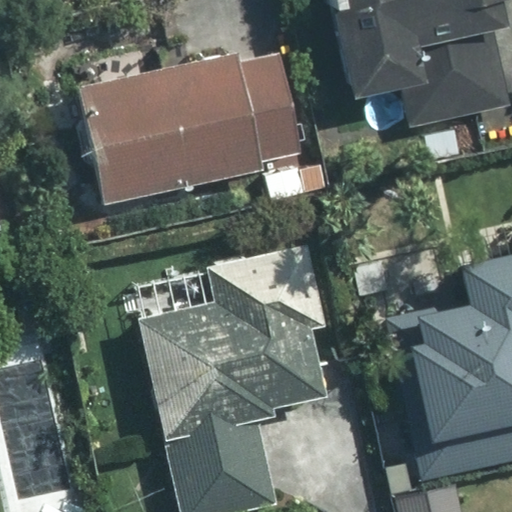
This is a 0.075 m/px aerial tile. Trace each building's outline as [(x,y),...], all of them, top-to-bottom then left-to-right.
[(479,0),(304,0),(323,83),(388,69),(398,115),(493,95),(476,16),(483,15),(479,0)] [(219,47),(64,81),(88,193),(242,158),(241,152),(283,143),(262,46),(222,56),(219,47)] [(285,164),(254,172),(261,197),(292,187),(285,164)] [(396,328),(375,334),(407,471),(511,447),(511,223),(503,225),(505,239),(433,255),(442,294),(391,306),(396,328)] [(124,312),(166,511),(189,511),(259,498),(242,423),(253,406),(251,395),(301,384),(287,318),(300,315),(285,239),(189,260),(197,295),(124,312)] [(450,511),(443,480),(386,493),(390,511),(450,511)]
